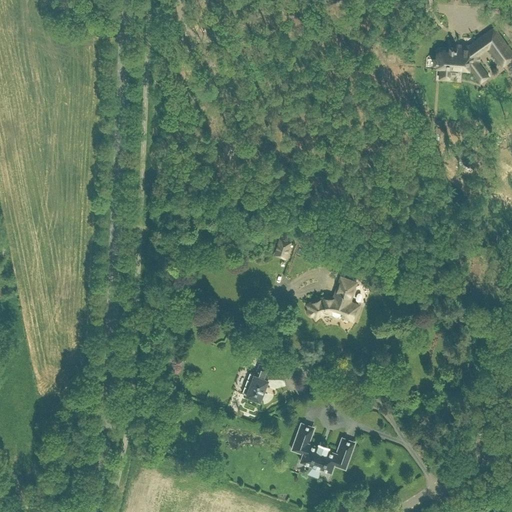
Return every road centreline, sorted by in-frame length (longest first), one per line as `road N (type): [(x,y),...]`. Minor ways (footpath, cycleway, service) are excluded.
road 1 (secondary): [(91,511),(109,375),(127,0)]
road 2 (track): [(511,202),(493,189),(470,188),(410,148),(389,154),(327,144),(218,164),(190,157),(180,126),(188,42)]
road 3 (track): [(266,267),(285,343),(334,366),(377,402)]
road 4 (unclassified): [(396,511),(511,438)]
